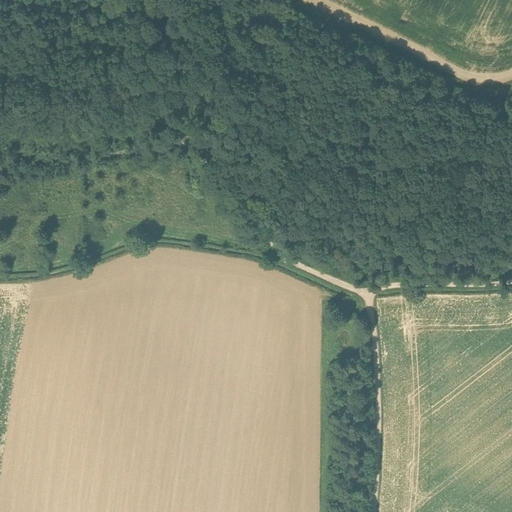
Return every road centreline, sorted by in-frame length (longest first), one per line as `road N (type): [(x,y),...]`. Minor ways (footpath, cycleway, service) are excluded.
road 1 (track): [(0,170),(183,143),(280,251),(366,292)]
road 2 (track): [(373,511),(378,397),(366,292)]
road 3 (track): [(366,292),(511,282)]
